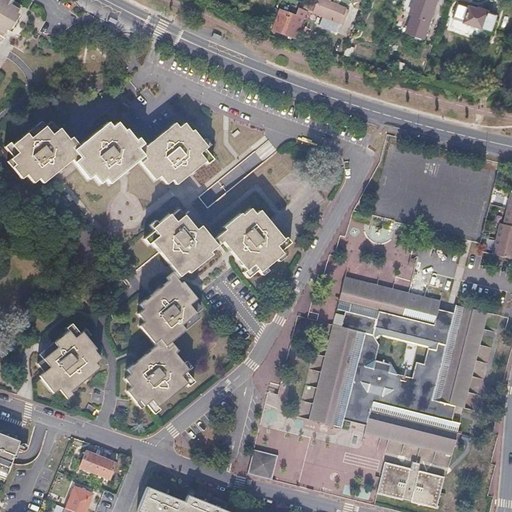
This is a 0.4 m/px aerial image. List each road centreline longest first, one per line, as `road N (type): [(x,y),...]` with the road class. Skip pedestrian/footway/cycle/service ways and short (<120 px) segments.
road 1 (residential): [(70,110),(110,105),(154,73),(362,161),(252,365),(146,452)]
road 2 (tertiary): [(103,0),(336,100),(511,146)]
road 3 (residential): [(146,452),(353,511)]
road 4 (residential): [(0,404),(146,452)]
